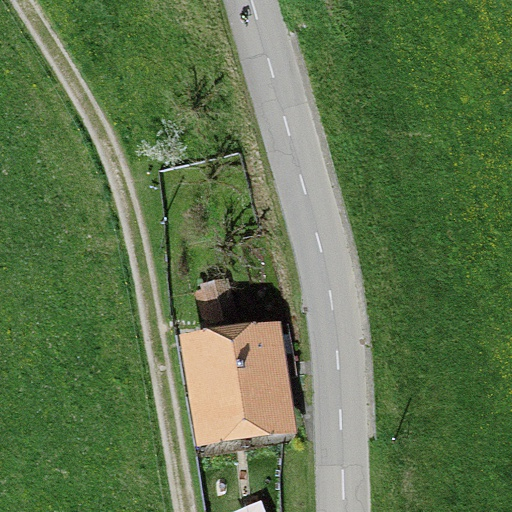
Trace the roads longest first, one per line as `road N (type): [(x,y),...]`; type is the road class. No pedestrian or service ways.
road 1 (track): [(16,0),(115,162),(186,511)]
road 2 (unclassified): [(250,0),(330,295),(344,511)]
